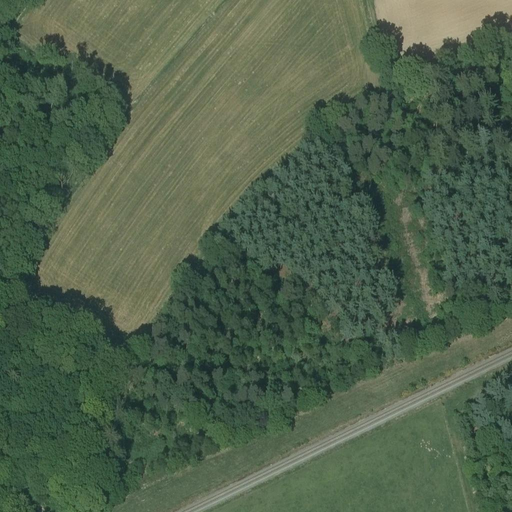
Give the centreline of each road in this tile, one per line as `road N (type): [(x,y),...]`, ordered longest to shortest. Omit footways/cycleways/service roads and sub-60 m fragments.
road 1 (track): [(368,0),(391,83),(277,173),(199,263),(111,422),(74,511)]
road 2 (track): [(511,32),(391,83)]
